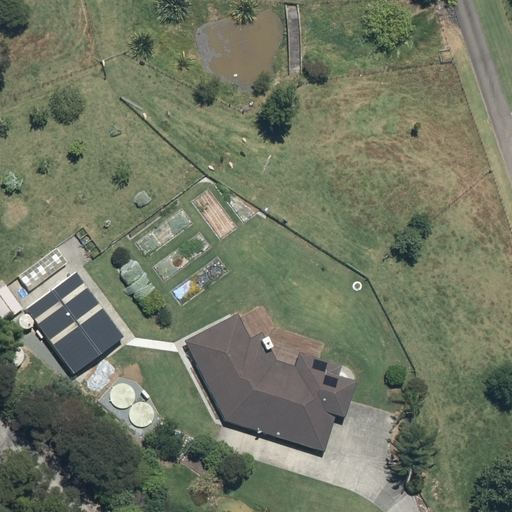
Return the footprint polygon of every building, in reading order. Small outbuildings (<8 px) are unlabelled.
[(74,257),(62,241),(18,275),(30,291),(74,257)] [(35,321),(75,374),(124,336),(74,270),(14,316),(24,329),(35,321)] [(24,307),(3,281),(0,283),(0,317),(4,323),(24,307)] [(239,313),(184,338),(225,420),(323,450),(336,409),(344,412),(357,368),(300,351),(296,364),(276,358),(282,338),(246,327),(239,313)] [(128,404),(130,403),(129,405),(128,408),(127,410),(127,412),(127,415),(128,417),(129,420),(131,422),(132,423),(134,425),(137,426),(139,426),(141,427),(144,426),(146,426),(149,425),(151,424),(152,422),(154,420),(155,418),(156,415),(156,413),(156,410),(156,408),(155,406),(154,404),(152,402),(150,400),(148,399),(146,398),(143,397),(141,397),(138,398),(136,398),(134,400),(135,398),(136,396),(136,394),(136,392),(136,390),(135,388),(134,386),(133,385),(132,383),(130,382),(128,381),(126,381),(124,381),(122,381),(120,381),(118,382),(117,383),(115,385),(114,386),(113,388),(112,390),(112,392),(112,394),(112,396),(113,398),(114,399),(115,401),(117,402),(118,403),(120,404),(122,405),(124,405),(126,405),(128,404)]
